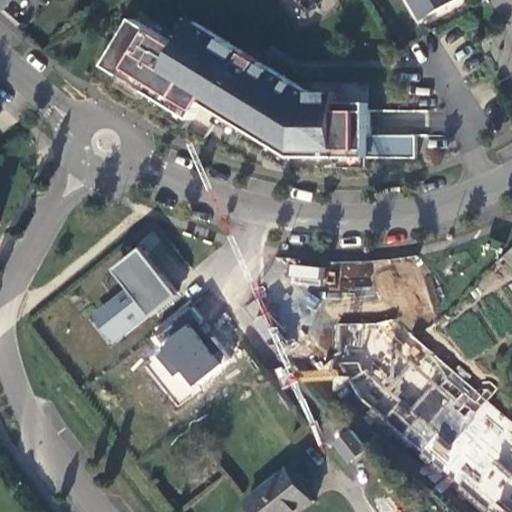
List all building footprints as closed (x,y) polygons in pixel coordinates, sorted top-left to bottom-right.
[(0,0),(0,10),(3,13),(14,0),(0,0)] [(461,3),(459,0),(408,0),(422,24),(461,3)] [(368,139),(368,107),(339,107),(339,97),(311,97),(198,27),(182,53),(133,23),(104,69),(192,124),(203,107),(219,117),(223,110),(239,120),(235,127),(292,162),(368,162),(368,161),(368,139)] [(392,127),(423,128),(423,113),(392,111),(392,127)] [(416,141),(368,139),(368,161),(416,162),(416,141)] [(130,293),(156,272),(142,253),(115,274),(130,293)] [(339,266),(343,290),(372,285),(367,261),(339,266)] [(288,263),(287,282),(318,284),(320,266),(288,263)] [(506,267),(502,263),(495,269),(500,273),(506,267)] [(130,293),(101,316),(120,341),(176,296),(156,272),(130,293)] [(142,363),(176,403),(226,361),(181,308),(149,336),(160,349),(142,363)] [(120,341),(101,316),(94,321),(114,346),(120,341)] [(493,511),(511,511),(511,424),(394,321),(375,324),(337,325),(338,365),(362,401),(493,511)] [(351,464),(367,452),(353,433),(337,445),(351,464)] [(299,511),(313,501),(289,471),(246,504),(252,511),(299,511)]
